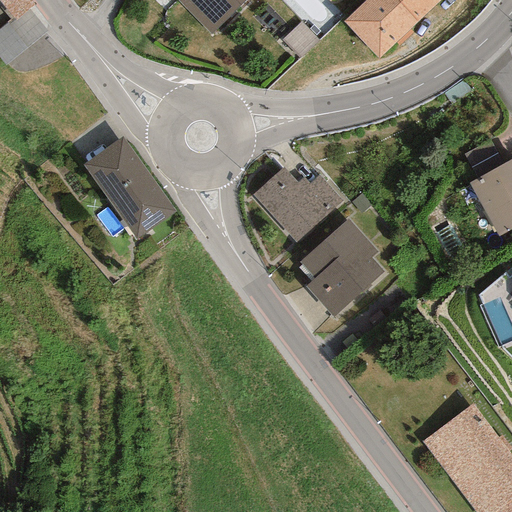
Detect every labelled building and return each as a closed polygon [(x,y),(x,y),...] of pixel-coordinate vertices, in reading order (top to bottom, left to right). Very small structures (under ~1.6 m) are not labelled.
[(34,5),(30,0),(0,0),(0,3),(12,18),(14,21),(28,10),(34,5)] [(246,0),(177,0),(211,34),(246,0)] [(440,0),(366,0),(342,24),(378,61),(440,0)] [(47,34),(28,10),(14,21),(12,18),(0,27),(0,58),(0,59),(6,66),(47,34)] [(301,21),(281,41),(299,58),(318,39),(301,21)] [(123,136),(82,165),(136,240),(176,211),(123,136)] [(511,158),(468,183),(498,238),(511,230),(511,158)] [(342,203),(318,175),(308,184),(303,178),(296,184),(282,167),(251,193),(294,244),(342,203)] [(377,253),(346,220),(300,262),(314,277),(304,286),(333,317),(383,270),(371,258),(377,253)] [(511,511),(511,457),(471,403),(421,441),(474,511),(511,511)]
